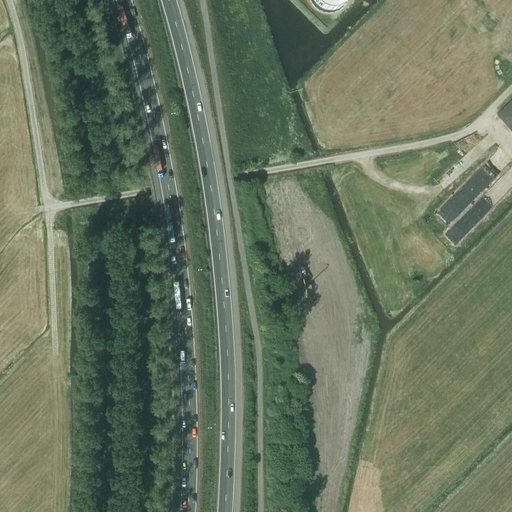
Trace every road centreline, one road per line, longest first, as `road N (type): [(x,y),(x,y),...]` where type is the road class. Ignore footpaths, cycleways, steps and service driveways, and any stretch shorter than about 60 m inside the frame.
road 1 (motorway): [(122,0),(174,220),(186,328),(187,511)]
road 2 (motorway): [(224,511),(229,428),(215,214),(167,0)]
road 3 (track): [(46,207),(444,137),(463,132),(511,86)]
road 4 (track): [(46,207),(8,0)]
